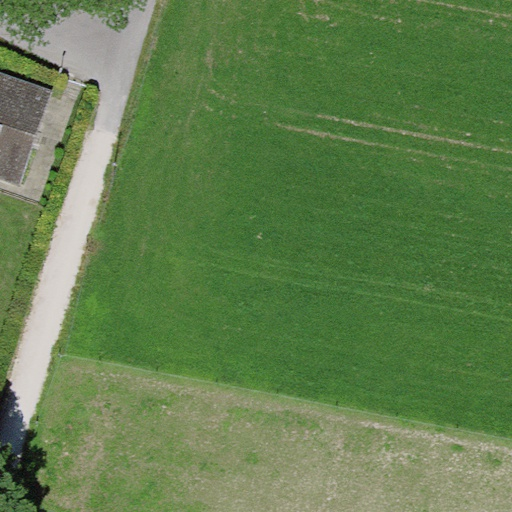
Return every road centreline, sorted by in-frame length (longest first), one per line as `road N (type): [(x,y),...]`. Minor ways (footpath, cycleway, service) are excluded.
road 1 (track): [(0,480),(119,67)]
road 2 (track): [(119,67),(0,18)]
